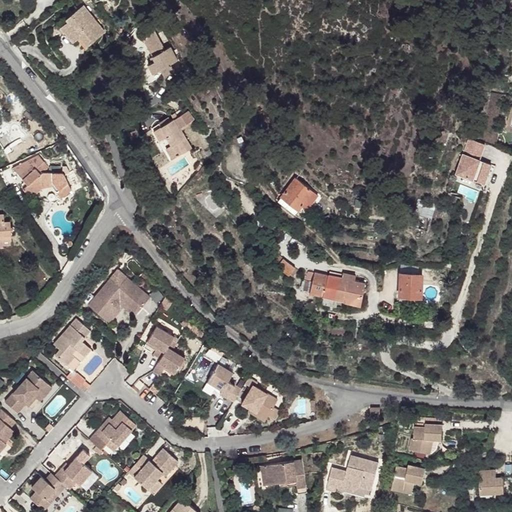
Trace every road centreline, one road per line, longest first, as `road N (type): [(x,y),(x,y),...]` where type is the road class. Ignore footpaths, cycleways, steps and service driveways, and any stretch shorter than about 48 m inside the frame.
road 1 (residential): [(351,392),(341,412),(321,424),(197,446),(169,437),(116,386),(91,389),(86,398)]
road 2 (residential): [(123,202),(172,279),(250,349),(285,371),(351,392)]
road 3 (residential): [(0,42),(123,202)]
road 4 (residential): [(123,202),(46,314),(0,333)]
road 5 (residential): [(351,392),(511,406)]
road 6 (residential): [(86,398),(0,489)]
